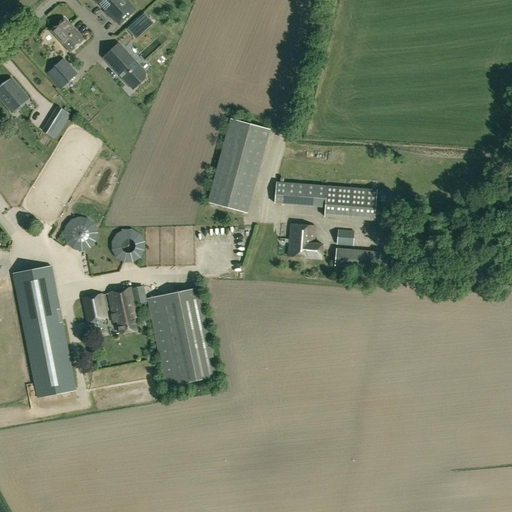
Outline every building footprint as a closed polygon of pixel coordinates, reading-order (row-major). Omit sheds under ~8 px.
[(93,0),(98,5),(101,3),(106,8),(103,11),(110,18),(112,16),(120,25),(131,14),(124,6),(126,4),(122,0),(93,0)] [(71,52),(84,40),(65,18),(51,31),(71,52)] [(142,31),(152,22),(148,18),(138,27),(142,31)] [(104,57),(133,89),(148,76),(123,49),(116,55),(111,51),(104,57)] [(49,72),(61,85),(72,75),(60,62),(49,72)] [(11,79),(0,88),(0,97),(13,113),(28,99),(11,79)] [(54,115),(62,111),(58,103),(50,108),(54,115)] [(54,138),(62,126),(49,118),(42,131),(54,138)] [(247,213),(270,129),(231,119),(208,203),(247,213)] [(277,182),(275,202),(326,208),(325,217),(375,222),(378,192),(277,182)] [(320,259),(322,244),(313,243),(315,226),(291,224),(288,256),(320,259)] [(354,246),(355,231),(339,230),(337,241),(333,241),(333,244),(354,246)] [(198,265),(197,243),(148,245),(149,267),(198,265)] [(377,255),(337,252),(336,264),(376,267),(377,255)] [(148,255),(64,267),(67,285),(130,275),(129,272),(139,270),(138,262),(148,260),(148,255)] [(51,266),(14,274),(38,397),(75,390),(51,266)] [(139,317),(136,305),(136,304),(145,302),(141,287),(133,289),(133,288),(108,293),(113,315),(112,315),(114,323),(119,322),(121,334),(137,331),(134,318),(139,317)] [(148,299),(165,388),(216,378),(199,289),(148,299)] [(103,295),(83,299),(87,323),(107,319),(103,295)]
